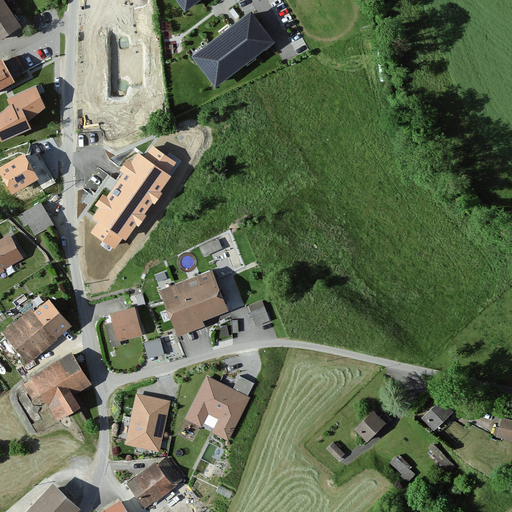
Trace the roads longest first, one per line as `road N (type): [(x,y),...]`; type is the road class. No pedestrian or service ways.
road 1 (residential): [(99,387),(252,342),(324,346),(511,393)]
road 2 (residential): [(73,0),(67,202),(99,387)]
road 3 (residential): [(99,387),(103,454),(83,511)]
